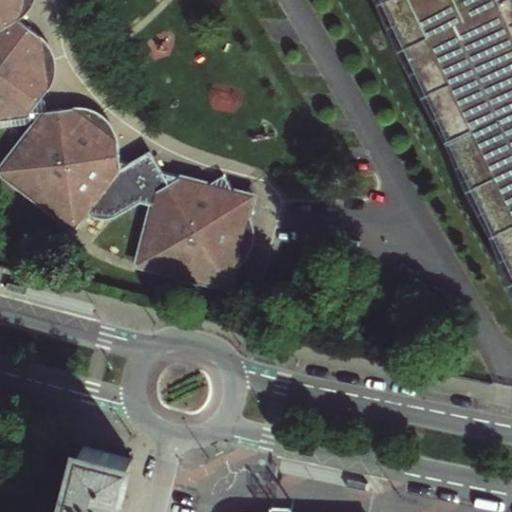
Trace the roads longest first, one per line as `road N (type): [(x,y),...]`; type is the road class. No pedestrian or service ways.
road 1 (primary): [(204,435),(245,430),(511,485)]
road 2 (primary): [(511,435),(279,388),(226,363)]
road 3 (primary): [(168,341),(121,344),(0,313)]
road 4 (primary): [(0,365),(113,395),(140,415)]
